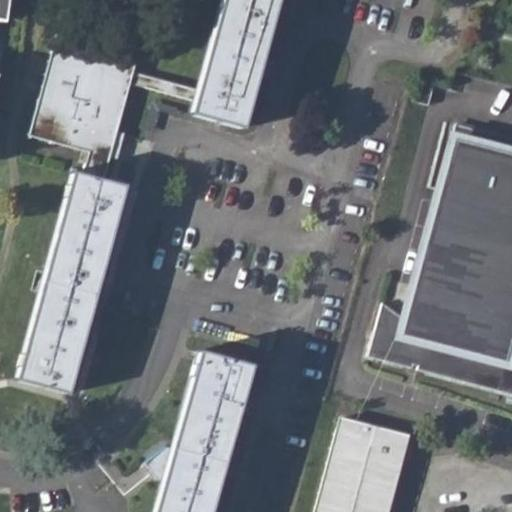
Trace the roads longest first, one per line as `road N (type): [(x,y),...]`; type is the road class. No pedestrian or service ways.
road 1 (unknown): [(146,197),(130,257),(137,276),(182,301),(293,314)]
road 2 (unknown): [(330,178),(371,52),(404,46),(438,0)]
road 3 (unknown): [(146,197),(308,257)]
road 4 (residential): [(352,393),(511,442)]
road 5 (unknown): [(261,152),(165,136),(146,197)]
road 6 (unknown): [(261,152),(299,0)]
road 7 (unknown): [(293,314),(248,453)]
